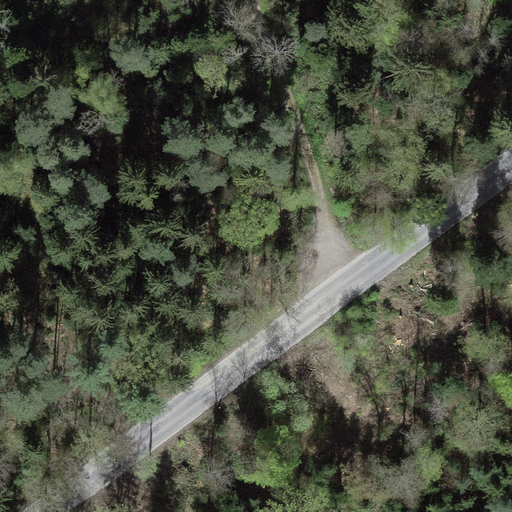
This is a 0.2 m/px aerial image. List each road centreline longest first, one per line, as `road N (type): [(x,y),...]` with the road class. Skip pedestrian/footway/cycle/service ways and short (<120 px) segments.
road 1 (tertiary): [(39,511),(511,164)]
road 2 (track): [(248,0),(344,286)]
